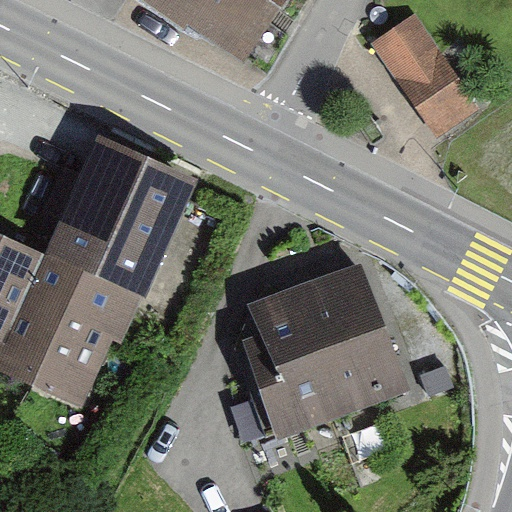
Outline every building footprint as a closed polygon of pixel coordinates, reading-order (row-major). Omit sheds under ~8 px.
[(292,0),(141,0),(188,32),(190,28),(247,67),(292,0)] [(482,111),(417,16),(373,46),(438,141),(482,111)] [(202,180),(98,134),(46,251),(0,230),(0,370),(84,408),(113,342),(121,345),(143,297),(149,300),(202,180)] [(410,393),(364,264),(249,306),(260,336),(243,343),(279,440),(410,393)] [(0,511),(25,511),(7,501),(0,511)]
